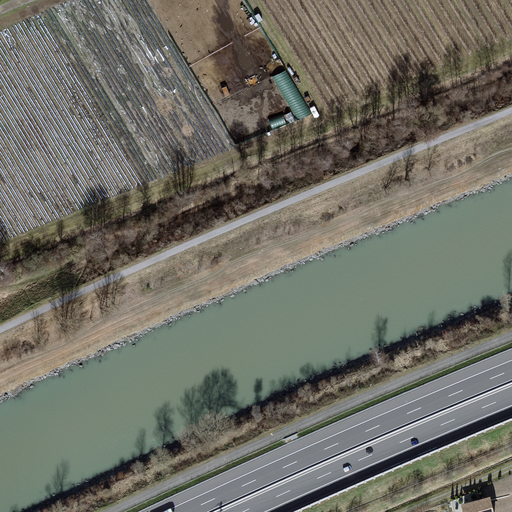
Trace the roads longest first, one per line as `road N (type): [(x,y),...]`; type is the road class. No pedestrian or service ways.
road 1 (unclassified): [(511,337),(110,511)]
road 2 (motorway): [(511,369),(184,511)]
road 3 (motorway): [(243,511),(511,395)]
